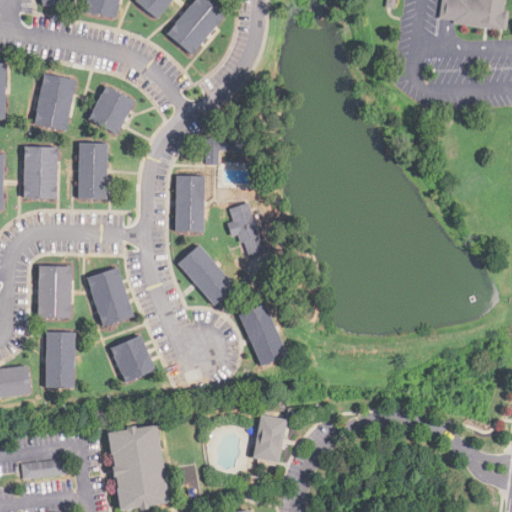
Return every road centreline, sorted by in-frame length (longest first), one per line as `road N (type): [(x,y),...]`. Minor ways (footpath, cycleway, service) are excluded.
road 1 (residential): [(511,476),(481,466),(426,427),(369,424),(318,454),(296,511)]
road 2 (residential): [(258,0),(248,53),(229,88),(170,133),(157,156),(148,235)]
road 3 (residential): [(90,511),(78,447),(0,453)]
